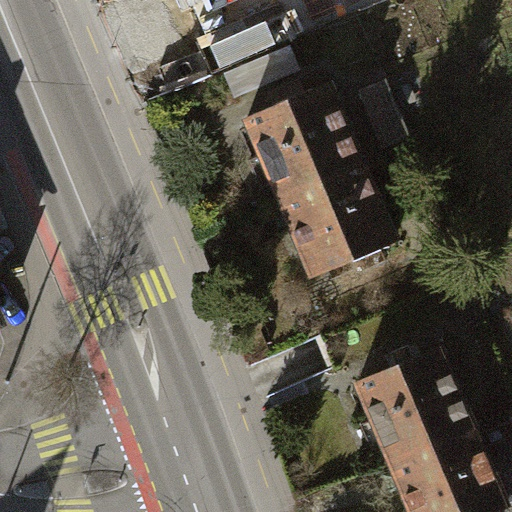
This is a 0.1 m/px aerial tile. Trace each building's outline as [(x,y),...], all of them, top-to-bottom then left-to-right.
[(253,115),(286,196),(374,160),(341,79),(253,115)] [(286,196),(320,277),(408,241),(374,160),(286,196)] [(0,351),(18,344),(0,302),(0,351)] [(361,377),(396,460),(487,425),(454,342),(361,377)] [(396,460),(417,511),(509,511),(511,511),(511,487),(487,425),(396,460)]
